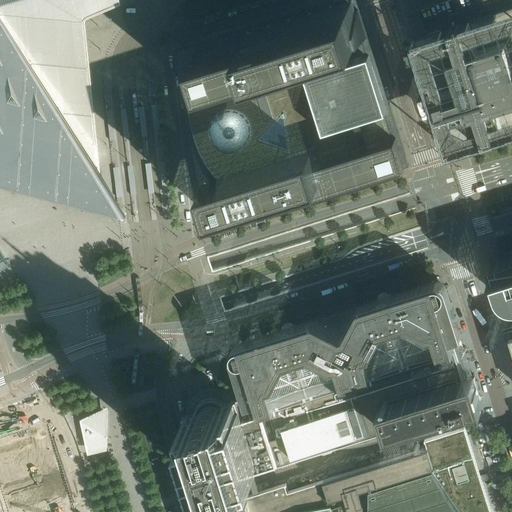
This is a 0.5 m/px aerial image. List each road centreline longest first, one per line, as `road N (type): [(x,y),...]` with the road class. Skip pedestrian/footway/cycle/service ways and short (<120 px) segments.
road 1 (secondary): [(0,371),(450,236)]
road 2 (secondary): [(437,190),(0,331)]
road 3 (tertiary): [(437,190),(411,185),(199,251),(101,300),(12,320)]
road 4 (unclassified): [(189,496),(500,403)]
road 5 (tertiary): [(168,327),(228,317),(432,253),(450,236)]
road 6 (residential): [(437,190),(376,0)]
road 7 (tertiary): [(189,496),(160,402),(168,327)]
road 8 (tertiary): [(27,370),(62,417),(95,511)]
road 9 (tertiary): [(27,370),(86,344),(168,327)]
